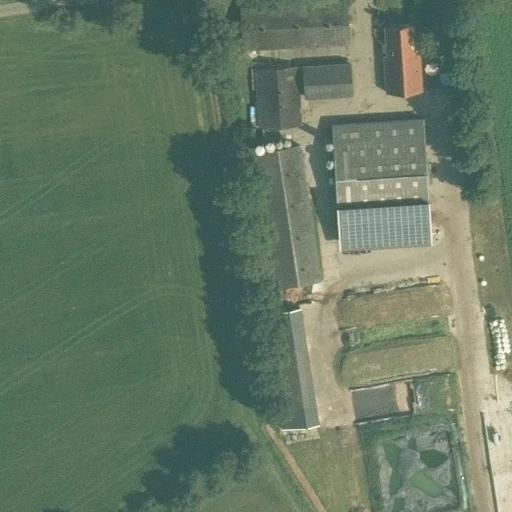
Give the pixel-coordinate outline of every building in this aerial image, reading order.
[(242,51),(350,45),(347,3),(240,7),(242,51)] [(417,54),(415,24),(385,27),(387,56),(384,56),(386,92),(422,89),(419,54),(417,54)] [(304,98),(352,95),(350,62),(302,65),(304,98)] [(258,127),(302,125),(298,66),(254,68),(258,127)] [(424,118),(332,123),(339,238),(430,233),(424,118)] [(277,287),(321,280),(300,145),(257,151),(277,287)] [(282,426),(314,422),(299,305),(267,309),(282,426)] [(384,440),(390,511),(456,505),(450,434),(384,440)]
